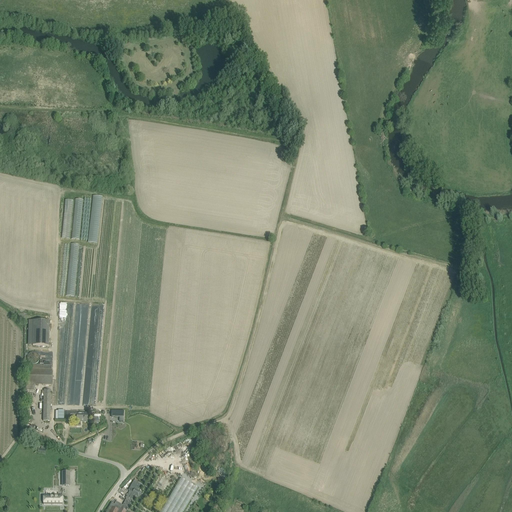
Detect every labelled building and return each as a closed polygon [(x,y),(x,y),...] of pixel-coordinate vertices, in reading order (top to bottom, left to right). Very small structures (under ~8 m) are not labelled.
[(75,198),(71,239),(80,240),(83,199),(75,198)] [(71,238),(73,200),(65,199),(63,238),(71,238)] [(66,296),(75,296),(79,244),(70,243),(66,296)] [(32,345),(49,346),(49,321),(33,321),(32,345)] [(51,385),(51,370),(26,370),(26,385),(35,385),(51,385)] [(111,410),(111,418),(119,418),(119,422),(123,422),(124,411),(111,410)] [(67,415),(67,420),(73,420),(73,419),(77,419),(77,422),(81,423),(81,422),(82,422),(82,423),(88,423),(88,417),(88,414),(77,413),(77,412),(67,412),(67,415)] [(165,496),(174,480),(164,474),(155,490),(165,496)] [(168,500),(161,511),(183,511),(198,488),(181,478),(168,500)] [(134,481),(128,491),(129,491),(132,493),(135,488),(138,483),(134,481)] [(43,496),(43,505),(62,505),(62,496),(43,496)] [(126,511),(128,508),(116,501),(109,511),(126,511)]
